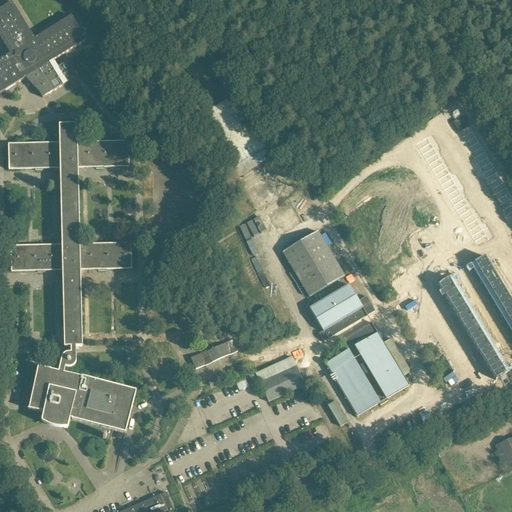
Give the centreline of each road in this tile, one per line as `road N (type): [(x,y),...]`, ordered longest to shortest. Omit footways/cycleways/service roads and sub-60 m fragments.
road 1 (unknown): [(258,239),(370,467)]
road 2 (track): [(422,0),(511,150)]
road 3 (track): [(388,459),(511,402)]
road 4 (unclassified): [(269,511),(388,459)]
